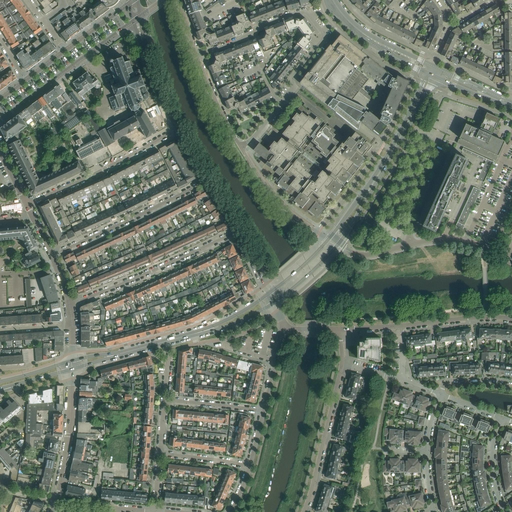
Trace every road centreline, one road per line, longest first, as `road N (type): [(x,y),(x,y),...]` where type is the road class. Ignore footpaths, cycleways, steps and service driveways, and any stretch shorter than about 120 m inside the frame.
road 1 (residential): [(197,58),(311,12),(324,37),(281,102)]
road 2 (residential): [(70,306),(238,231)]
road 3 (residential): [(52,257),(206,182)]
road 4 (secondary): [(0,120),(136,18)]
road 5 (residential): [(177,130),(26,204)]
road 6 (residential): [(303,511),(342,364)]
road 7 (unclassified): [(483,246),(429,240),(367,255),(337,246)]
road 8 (residential): [(340,329),(486,317)]
road 9 (unclassified): [(327,240),(280,204),(237,144)]
road 10 (residential): [(56,500),(72,369)]
